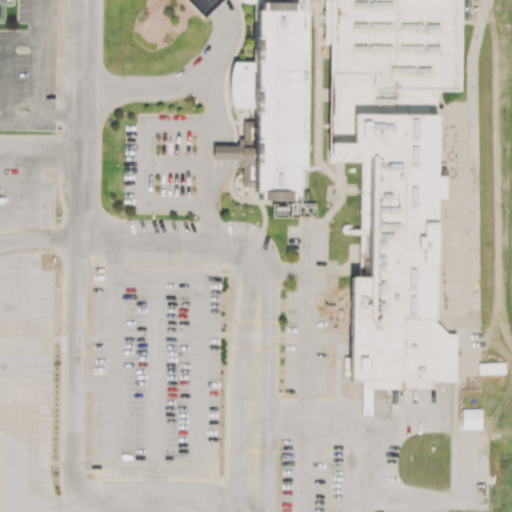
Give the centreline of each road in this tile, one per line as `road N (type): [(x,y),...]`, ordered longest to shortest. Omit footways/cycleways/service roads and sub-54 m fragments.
road 1 (residential): [(262,274),(246,250),(119,241),(95,228),(83,183),(85,0)]
road 2 (residential): [(85,501),(74,474),(79,240)]
road 3 (residential): [(262,274),(242,372),(238,511)]
road 4 (residential): [(266,511),(262,274)]
road 5 (track): [(503,110),(500,294),(511,342)]
road 6 (residential): [(267,507),(85,501)]
